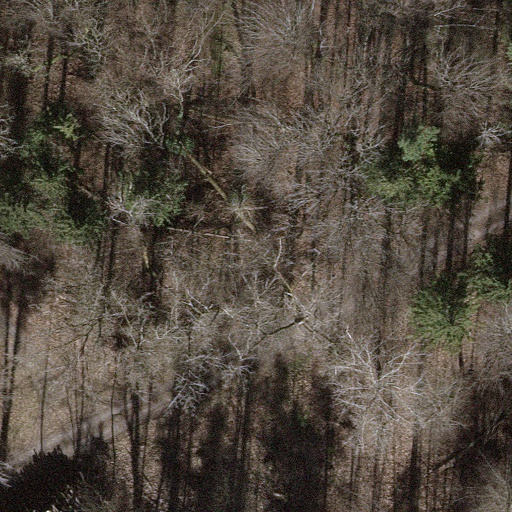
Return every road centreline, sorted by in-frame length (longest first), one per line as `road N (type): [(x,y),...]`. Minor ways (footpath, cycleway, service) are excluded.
road 1 (track): [(511,205),(249,355),(76,435),(0,480)]
road 2 (track): [(0,334),(76,435)]
